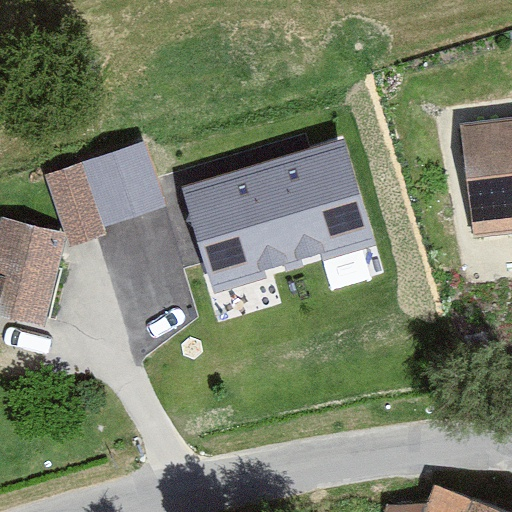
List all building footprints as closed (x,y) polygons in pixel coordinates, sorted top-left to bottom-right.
[(511,121),(461,128),(475,239),(511,234),(511,121)] [(369,236),(343,145),(184,190),(210,281),(369,236)] [(142,146),(83,167),(102,221),(161,201),(142,146)] [(47,179),(68,237),(72,250),(108,238),(102,221),(83,167),(47,179)] [(46,329),(68,237),(3,220),(0,234),(0,319),(46,329)] [(495,511),(436,490),(430,505),(389,508),(387,511),(495,511)]
